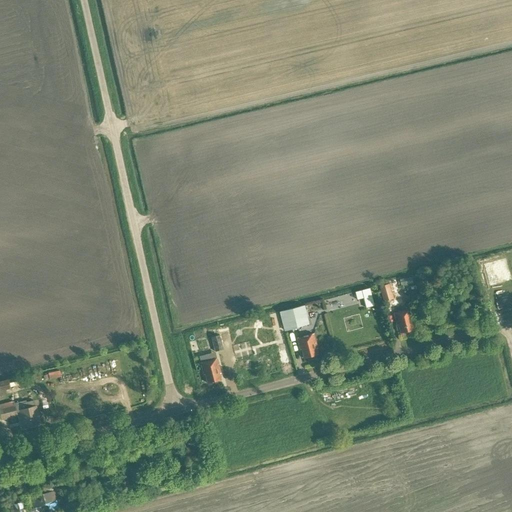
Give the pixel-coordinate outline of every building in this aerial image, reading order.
[(394,298),(390,283),(379,286),(384,301),(394,298)] [(374,306),(369,288),(354,292),(356,300),(363,298),(366,308),(374,306)] [(442,307),(446,321),(459,317),(455,303),(442,307)] [(400,334),(414,331),(412,324),(414,324),(410,309),(393,314),(395,322),(397,321),(400,334)] [(313,333),(311,325),(299,328),(301,336),(313,333)] [(215,353),(223,350),(219,336),(224,335),(222,329),(212,332),(213,338),(211,338),(215,353)] [(304,359),(317,356),(315,349),(317,349),(313,334),(297,339),(299,346),(300,346),(304,359)] [(217,359),(210,361),(209,354),(194,358),(195,365),(200,363),(202,371),(204,371),(207,384),(221,380),(219,374),(220,374),(217,359)] [(0,390),(10,388),(7,379),(7,378),(0,379),(0,390)] [(34,402),(15,407),(15,406),(0,409),(0,415),(1,419),(17,416),(16,414),(21,413),(24,428),(39,424),(35,406),(34,406),(34,402)] [(392,414),(400,418),(403,412),(396,407),(392,414)] [(58,502),(55,491),(30,498),(33,509),(43,506),(44,511),(54,511),(59,511),(57,502),(58,502)] [(25,511),(22,502),(13,505),(14,511),(25,511)]
